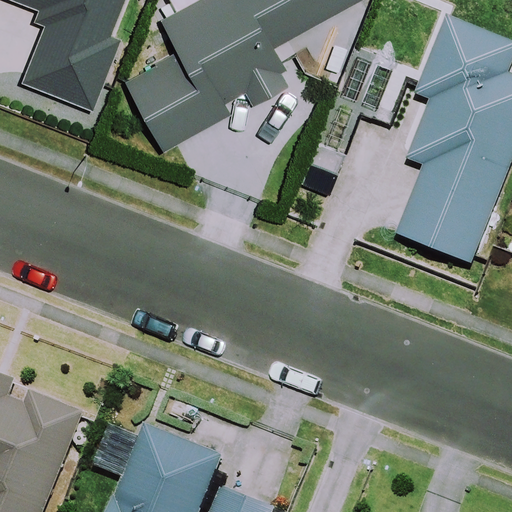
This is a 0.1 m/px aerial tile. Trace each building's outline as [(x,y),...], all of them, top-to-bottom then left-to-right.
[(120,0),(6,0),(50,17),(25,81),(89,105),(113,44),(105,40),(120,0)] [(127,84),(163,151),(225,117),(220,108),(243,95),(248,104),(286,84),(269,51),(361,1),(360,0),(200,0),(162,21),(180,55),(127,84)] [(511,51),(511,44),(444,20),(417,94),(428,98),(405,160),(425,167),(399,237),(477,266),(511,169),(511,82),(502,79),(511,51)] [(41,511),(76,421),(0,392),(0,511),(41,511)] [(143,428),(125,474),(106,467),(88,511),(200,511),(221,459),(143,428)] [(274,511),(275,510),(223,491),(214,511),(274,511)]
